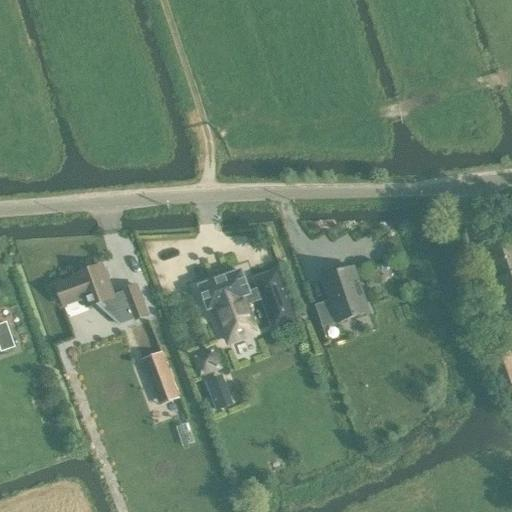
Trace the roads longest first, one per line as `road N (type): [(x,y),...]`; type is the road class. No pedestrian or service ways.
road 1 (tertiary): [(0,210),(455,188),(511,178)]
road 2 (track): [(164,0),(206,131),(209,196)]
